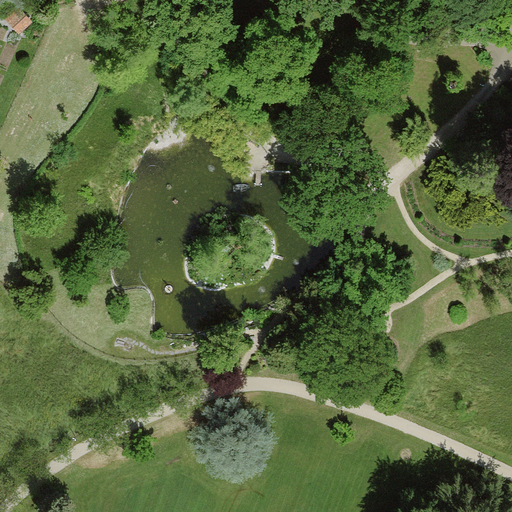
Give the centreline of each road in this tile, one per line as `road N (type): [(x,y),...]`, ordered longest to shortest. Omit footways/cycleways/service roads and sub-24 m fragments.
road 1 (track): [(234,384),(257,341),(292,310),(392,308),(453,268),(511,254)]
road 2 (track): [(318,306),(342,291),(351,273),(371,180)]
